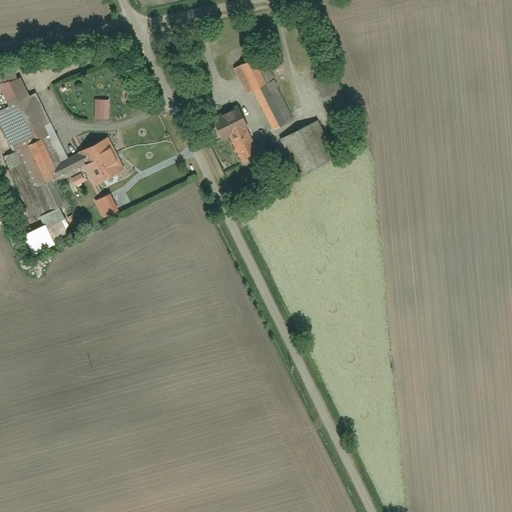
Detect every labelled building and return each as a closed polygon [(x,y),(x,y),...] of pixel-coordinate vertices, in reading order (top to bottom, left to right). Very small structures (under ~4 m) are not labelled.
[(100,40),(102,51),(112,50),(111,39),(100,40)] [(261,54),(234,68),(247,93),(252,90),(273,131),(295,120),(261,54)] [(44,126),(51,123),(37,94),(27,98),(17,76),(15,77),(13,64),(0,66),(0,93),(2,93),(9,108),(0,112),(0,128),(11,154),(2,157),(31,223),(41,218),(54,244),(70,236),(61,219),(65,217),(62,209),(77,203),(65,177),(85,168),(94,187),(124,173),(108,138),(61,161),(44,126)] [(335,72),(314,79),(330,129),(351,121),(335,72)] [(127,92),(125,102),(135,104),(137,95),(127,92)] [(95,100),(94,118),(108,119),(109,101),(95,100)] [(230,137),(241,161),(260,152),(239,106),(212,118),(222,140),(230,137)] [(280,140),(298,178),(334,160),(316,123),(280,140)] [(125,174),(131,178),(139,168),(133,163),(125,174)]
